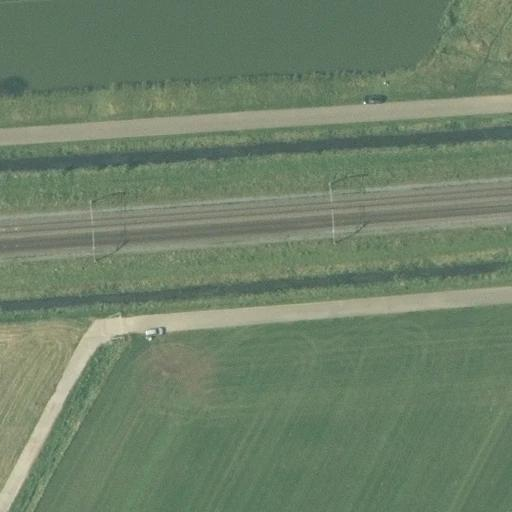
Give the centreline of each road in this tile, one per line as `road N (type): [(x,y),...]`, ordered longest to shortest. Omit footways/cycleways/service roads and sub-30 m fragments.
road 1 (motorway): [(0,492),(511,448)]
road 2 (motorway): [(511,396),(0,439)]
road 3 (unclassified): [(0,136),(511,104)]
road 4 (unclassified): [(511,295),(121,327)]
road 5 (track): [(121,327),(0,338)]
